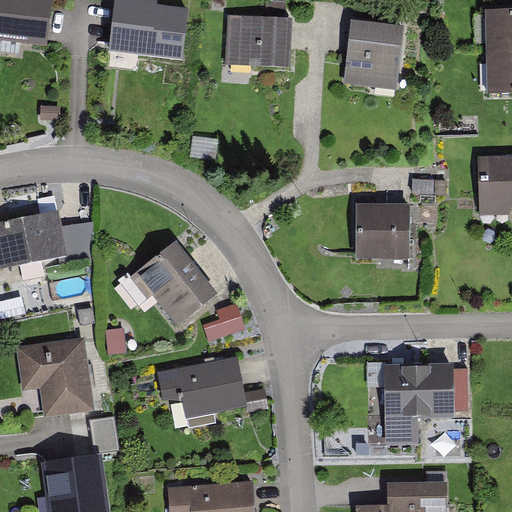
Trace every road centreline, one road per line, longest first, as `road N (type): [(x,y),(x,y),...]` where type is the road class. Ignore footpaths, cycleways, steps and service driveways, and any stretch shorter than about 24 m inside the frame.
road 1 (residential): [(0,170),(85,162),(155,176),(192,195),(238,236),(289,330)]
road 2 (residential): [(511,325),(289,330)]
road 3 (residential): [(289,330),(304,511)]
